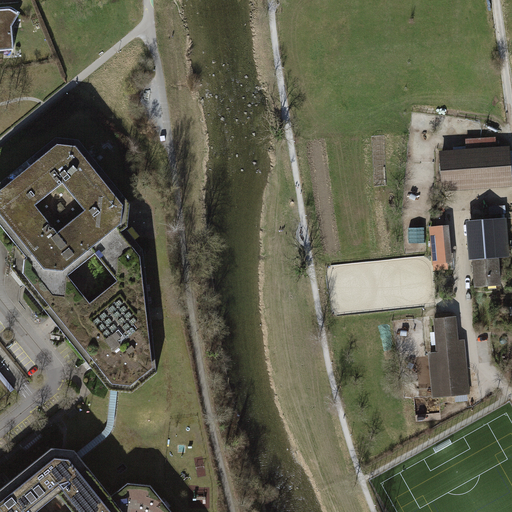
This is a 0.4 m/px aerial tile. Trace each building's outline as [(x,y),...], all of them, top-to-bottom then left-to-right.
[(0,50),(13,50),(11,19),(16,11),(10,8),(0,8),(0,50)] [(172,511),(149,484),(128,483),(111,495),(109,493),(81,458),(106,438),(113,427),(118,391),(132,392),(157,372),(142,248),(126,229),(128,226),(130,203),(79,141),(56,139),(0,183),(0,226),(13,242),(11,269),(111,391),(107,422),(100,432),(76,452),(74,450),(64,449),(50,449),(0,488),(0,511),(172,511)] [(383,151),(375,151),(377,186),(385,185),(383,151)] [(511,174),(511,151),(440,154),(442,190),(511,186),(511,174)] [(506,223),(468,227),(475,291),(503,289),(500,261),(510,260),(506,223)] [(448,228),(430,230),(431,256),(435,280),(454,278),(448,228)] [(410,230),(411,243),(425,243),(424,229),(410,230)] [(427,351),(432,399),(470,396),(465,341),(458,342),(457,320),(434,322),(436,350),(427,351)] [(75,408),(67,414),(70,418),(78,412),(75,408)]
